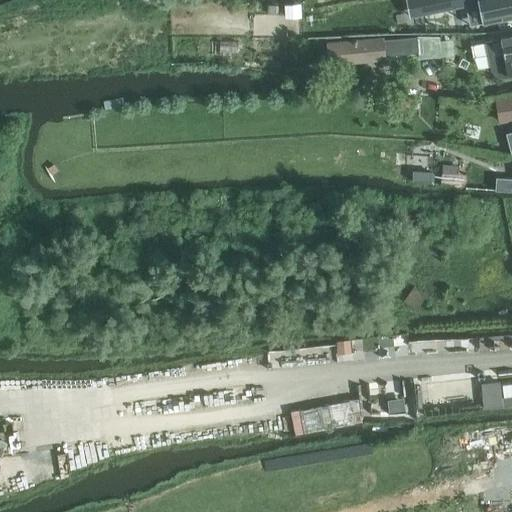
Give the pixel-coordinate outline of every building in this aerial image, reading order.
[(511,0),(405,0),(408,12),(463,1),(467,0),(477,0),(482,21),(511,14),(511,0)] [(300,4),(283,5),(284,8),(284,14),(284,18),(301,17),(300,4)] [(277,5),(269,5),(269,8),(269,13),(277,13),(277,8),(277,5)] [(347,42),(326,44),(328,64),(349,62),(385,58),(385,57),(419,54),(420,59),(442,57),(440,42),(439,32),(417,37),(383,40),(383,39),(347,42)] [(492,70),(493,72),(494,75),(497,77),(499,78),(502,78),(506,78),(511,76),(511,36),(485,43),(492,70)] [(511,118),(511,94),(494,97),(498,121),(511,118)] [(490,182),(490,172),(450,170),(450,180),(490,182)] [(412,171),(412,182),(431,183),(432,172),(412,171)] [(414,288),(405,300),(416,309),(425,297),(414,288)] [(350,339),(338,341),(339,350),(351,349),(350,339)] [(500,381),(481,383),(484,409),(503,407),(511,406),(511,395),(502,397),(501,384),(500,381)] [(362,397),(294,406),(297,429),(366,420),(362,397)] [(473,444),(495,442),(494,429),(471,431),(473,444)]
